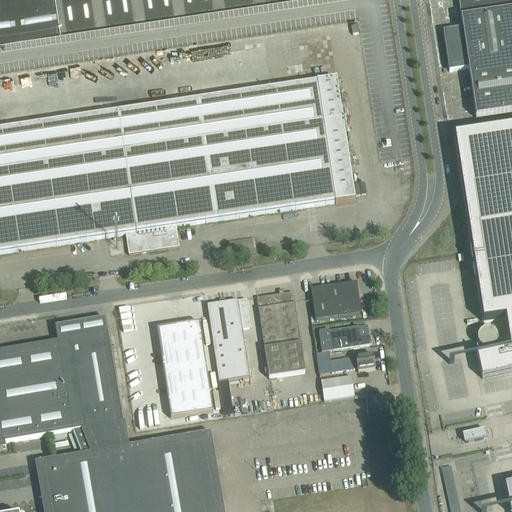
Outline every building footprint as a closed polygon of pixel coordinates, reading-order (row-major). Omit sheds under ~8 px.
[(0,0),(0,37),(21,34),(15,0),(0,0)] [(61,28),(56,0),(15,0),(21,34),(61,28)] [(100,22),(97,0),(56,0),(61,28),(100,22)] [(140,16),(137,0),(97,0),(100,22),(140,16)] [(180,10),(178,0),(137,0),(140,16),(180,10)] [(220,4),(218,0),(178,0),(180,10),(220,4)] [(511,0),(458,0),(463,29),(443,32),(449,72),(469,69),(476,119),(511,113),(511,0)] [(0,252),(125,235),(128,255),(179,248),(176,227),(335,204),(336,204),(355,201),(336,80),(0,130),(0,252)] [(482,380),(511,373),(511,128),(455,138),(483,323),(505,320),(510,350),(477,357),(482,380)] [(254,239),(227,243),(229,253),(256,249),(254,239)] [(361,315),(356,284),(311,291),(315,322),(361,315)] [(305,375),(293,294),(284,295),(283,292),(279,293),(279,296),(257,299),(269,380),(305,375)] [(249,379),(242,331),(251,329),(246,300),(207,306),(219,384),(249,379)] [(123,424),(108,334),(105,319),(55,328),(58,343),(0,352),(0,450),(6,450),(5,444),(73,432),(82,456),(129,447),(125,423),(123,424)] [(213,414),(200,324),(157,330),(171,420),(213,414)] [(320,334),(319,334),(322,354),(332,352),(371,346),(370,336),(369,336),(367,327),(358,329),(358,328),(329,332),(328,330),(319,332),(320,334)] [(375,371),(373,356),(356,359),(356,360),(330,363),(332,374),(358,370),(358,374),(375,371)] [(354,399),(351,379),(321,383),(324,403),(354,399)] [(481,431),(464,435),(466,443),(483,439),(481,431)] [(43,511),(224,511),(211,433),(129,447),(82,456),(35,464),(43,511)]
